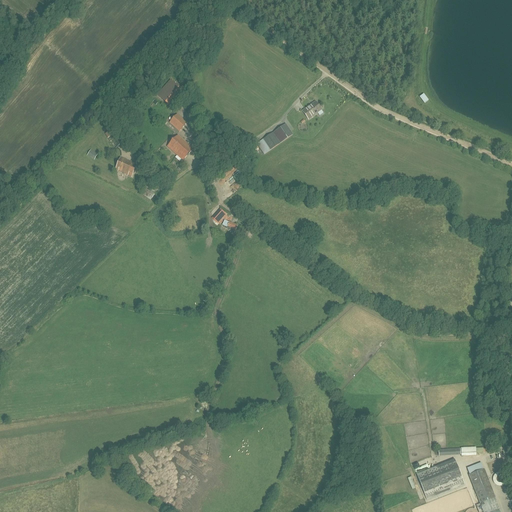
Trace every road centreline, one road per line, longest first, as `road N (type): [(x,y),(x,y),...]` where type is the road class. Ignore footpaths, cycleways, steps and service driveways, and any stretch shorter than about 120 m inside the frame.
road 1 (track): [(511,165),(381,109),(229,0)]
road 2 (track): [(195,0),(150,58),(0,200)]
